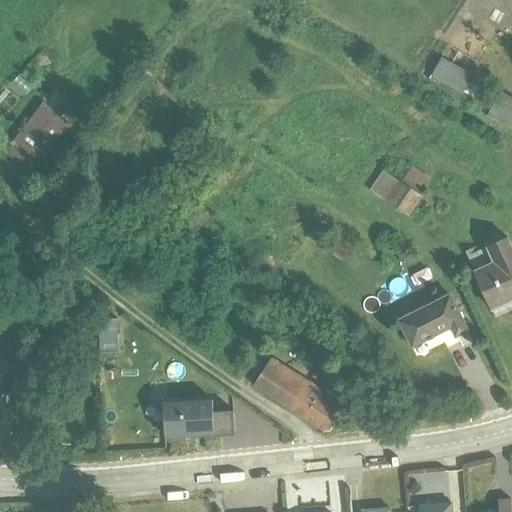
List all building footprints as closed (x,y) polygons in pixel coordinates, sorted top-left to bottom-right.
[(511,97),(501,92),(487,117),(511,130),(511,97)] [(41,164),(71,124),(42,102),(11,142),(41,164)] [(384,170),(370,190),(407,217),(423,196),(418,192),(429,177),(414,166),(402,182),(384,170)] [(0,234),(0,248),(9,256),(18,243),(20,244),(24,238),(23,237),(7,225),(0,234)] [(511,246),(507,236),(485,247),(486,248),(467,256),(492,310),(511,301),(511,246)] [(333,256),(342,261),(352,244),(343,239),(333,256)] [(410,272),(418,289),(440,278),(432,261),(410,272)] [(61,266),(53,276),(66,288),(74,278),(75,277),(61,266)] [(37,269),(24,274),(32,293),(45,288),(37,269)] [(456,337),(468,331),(449,293),(398,319),(412,347),(428,339),(429,341),(434,338),(433,337),(451,327),(456,337)] [(104,319),(96,320),(98,353),(103,353),(120,352),(118,319),(104,319)] [(254,385),(326,432),(331,430),(344,409),(319,393),(322,389),(272,357),(254,385)] [(0,451),(2,452),(6,448),(7,448),(9,422),(16,423),(16,422),(19,398),(32,401),(40,373),(17,367),(16,367),(16,368),(10,394),(0,393),(0,451)] [(213,398),(164,401),(166,436),(196,434),(196,437),(235,435),(234,410),(214,411),(213,398)] [(482,511),(511,511),(511,505),(511,499),(499,500),(500,510),(482,511)] [(451,511),(451,503),(421,506),(421,511),(451,511)]
